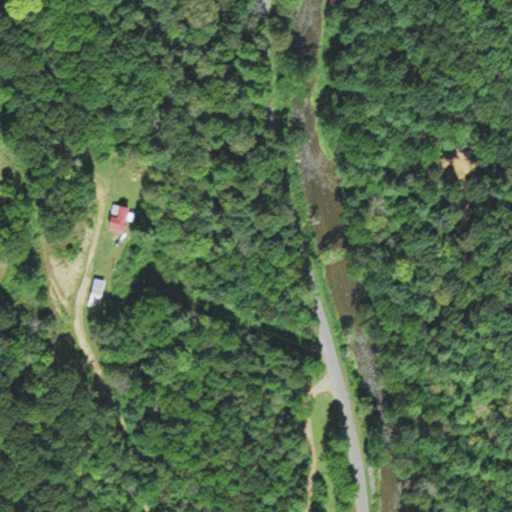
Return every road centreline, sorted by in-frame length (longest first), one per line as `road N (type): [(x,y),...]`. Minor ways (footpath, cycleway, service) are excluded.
road 1 (tertiary): [(362,511),(342,374),(273,132),(263,0)]
road 2 (track): [(94,253),(83,332),(149,511),(308,412),(324,384),(342,374)]
